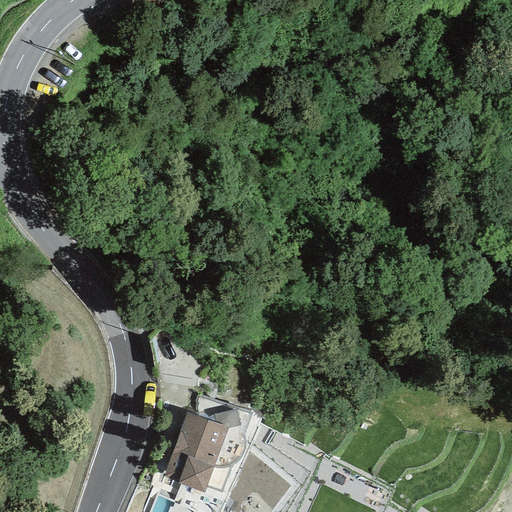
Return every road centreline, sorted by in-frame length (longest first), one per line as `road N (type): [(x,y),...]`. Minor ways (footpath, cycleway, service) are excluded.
road 1 (tertiary): [(97,511),(126,436),(133,375),(117,323),(20,206),(0,150)]
road 2 (tertiary): [(0,142),(7,70),(67,0)]
